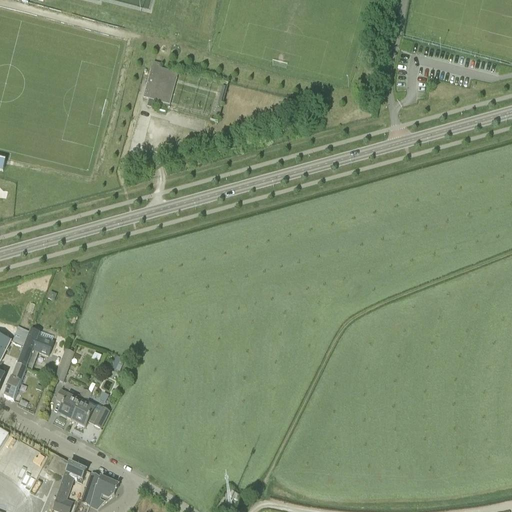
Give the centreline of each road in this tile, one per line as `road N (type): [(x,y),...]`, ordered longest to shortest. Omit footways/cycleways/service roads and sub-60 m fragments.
road 1 (tertiary): [(0,255),(511,112)]
road 2 (track): [(511,253),(376,306),(342,329),(256,497)]
road 3 (unclassified): [(139,482),(0,408)]
road 4 (unknown): [(145,43),(0,3)]
